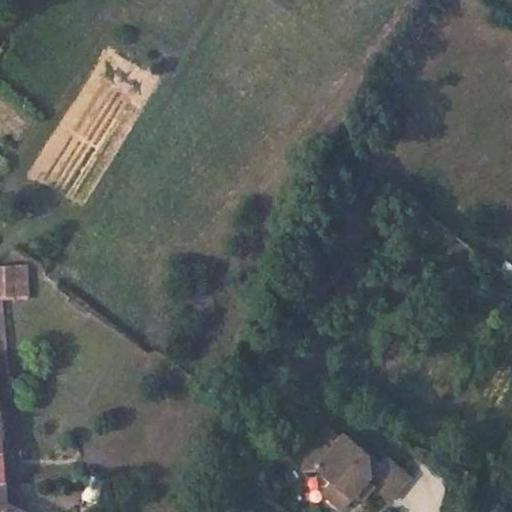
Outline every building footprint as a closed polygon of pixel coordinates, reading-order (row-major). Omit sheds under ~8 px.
[(23,269),(0,269),(0,293),(5,293),(24,292),(23,269)] [(341,439),(327,426),(317,438),(331,451),(341,439)] [(380,465),(345,436),(341,439),(331,451),(317,438),(313,435),(292,458),(305,469),(321,468),(334,480),(324,492),(343,508),(356,494),(358,493),(367,482),(374,488),(388,500),(409,476),(386,457),(380,465)] [(104,480),(90,475),(81,497),(96,503),(104,480)] [(374,488),(367,482),(358,493),(364,499),(374,488)] [(20,511),(1,501),(1,500),(0,499),(0,511),(20,511)]
